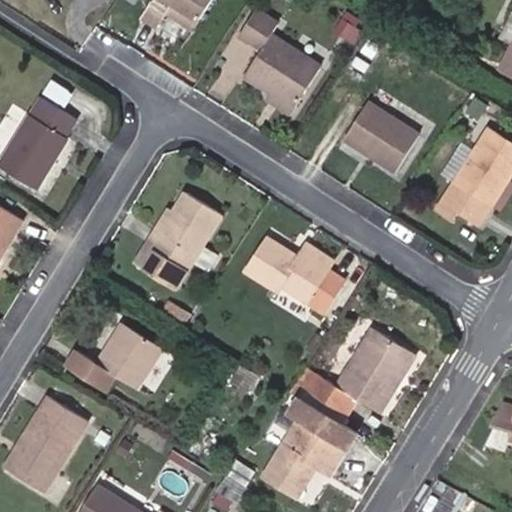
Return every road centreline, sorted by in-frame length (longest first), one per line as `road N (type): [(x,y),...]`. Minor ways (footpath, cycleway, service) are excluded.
road 1 (residential): [(0,392),(152,132),(194,121),(504,319)]
road 2 (residential): [(385,511),(504,319)]
